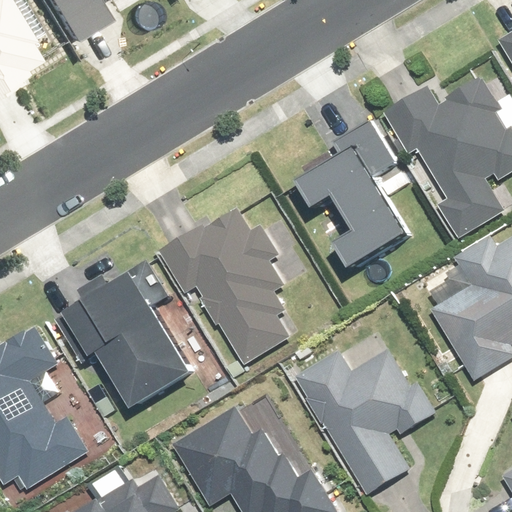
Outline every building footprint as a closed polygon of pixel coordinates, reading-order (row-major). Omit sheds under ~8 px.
[(0,0),(0,103),(28,87),(23,78),(33,73),(31,69),(49,59),(12,0),(0,0)] [(56,0),(82,42),(119,20),(107,0),(56,0)] [(419,155),(430,149),(458,197),(448,203),(468,237),(511,210),(511,208),(495,179),(507,172),(511,179),(511,178),(511,92),(504,78),(497,83),(494,77),(449,103),(438,84),(393,110),(419,155)] [(389,190),(406,180),(399,168),(382,177),(378,170),(392,161),(367,117),(327,140),(337,158),(308,175),(298,181),(314,210),(337,198),(357,233),(335,246),(347,268),(358,262),(413,231),(389,190)] [(237,204),(159,248),(184,293),(196,286),(202,296),(199,298),(214,324),(217,323),(241,365),(291,337),(278,314),(284,310),(273,290),(283,284),(267,256),(277,251),(260,222),(250,228),(237,204)] [(511,243),(507,246),(502,237),(466,258),(470,264),(454,274),(467,295),(443,309),(483,378),(511,361),(511,243)] [(82,302),(61,315),(87,358),(96,353),(129,409),(187,374),(158,326),(169,319),(135,263),(109,279),(107,275),(77,293),(82,302)] [(0,462),(15,486),(30,477),(37,489),(92,455),(68,416),(57,423),(44,401),(55,395),(45,379),(67,365),(42,326),(0,351),(0,462)] [(338,350),(294,376),(365,496),(410,470),(393,440),(390,435),(398,430),(401,435),(436,414),(418,383),(409,389),(385,349),(349,370),(338,350)] [(250,405),(184,442),(221,508),(244,495),(253,511),(349,511),(326,471),(312,478),(298,452),(291,457),(274,427),(266,432),(250,405)] [(102,486),(112,502),(95,511),(184,511),(190,509),(171,476),(161,482),(154,470),(135,482),(128,470),(102,486)]
